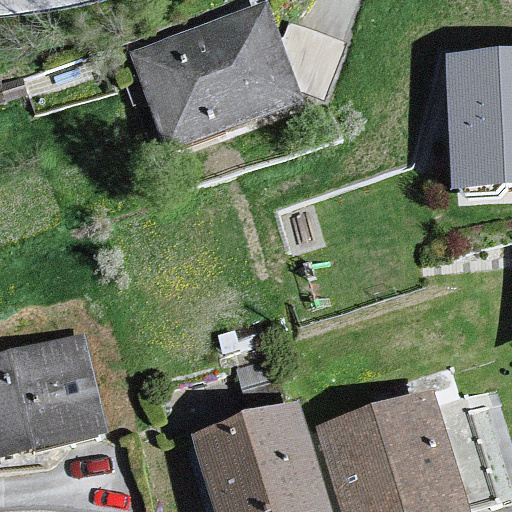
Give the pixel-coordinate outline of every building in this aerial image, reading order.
[(274,109),(239,5),(102,51),(138,155),(274,109)] [(511,54),(422,57),(425,201),(511,198),(511,54)] [(69,334),(0,349),(0,457),(92,438),(69,334)] [(442,511),(407,393),(294,427),(319,511),(442,511)] [(304,511),(276,409),(171,438),(191,511),(304,511)]
